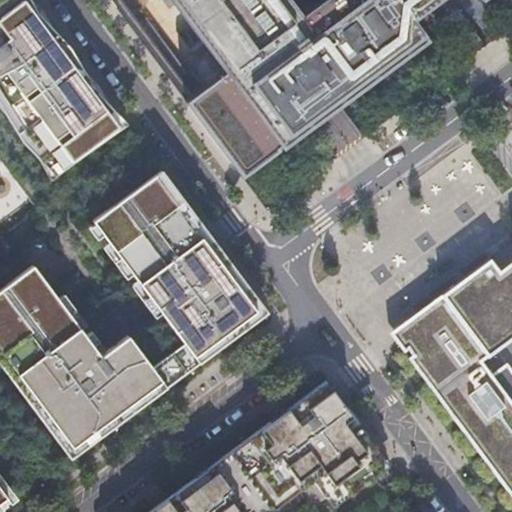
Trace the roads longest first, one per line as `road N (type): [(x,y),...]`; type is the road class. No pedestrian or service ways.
road 1 (residential): [(70,0),(267,258)]
road 2 (residential): [(511,72),(267,258)]
road 3 (residential): [(326,330),(80,511)]
road 4 (residential): [(326,330),(465,511)]
